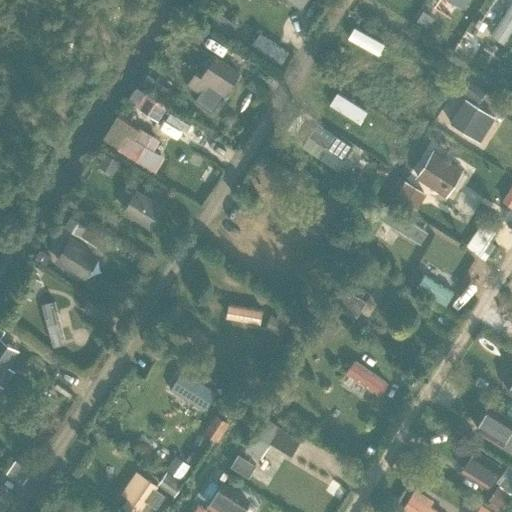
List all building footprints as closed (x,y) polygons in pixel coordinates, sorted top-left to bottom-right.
[(355,25),(349,36),(377,52),(383,41),(355,25)] [(219,51),(224,42),(205,31),(200,40),(219,51)] [(206,82),(223,93),(237,71),(214,56),(204,71),(198,67),(187,83),(200,92),(206,82)] [(157,121),(167,106),(145,93),(136,107),(157,121)] [(496,116),(463,96),(447,122),(480,142),(496,116)] [(159,138),(139,126),(133,136),(126,132),(116,147),(155,170),(164,155),(153,148),(159,138)] [(432,151),(417,175),(441,190),(456,167),(432,151)] [(423,191),(404,175),(391,190),(410,205),(423,191)] [(162,207),(135,190),(123,209),(151,226),(162,207)] [(64,223),(76,230),(82,219),(71,212),(64,223)] [(89,256),(91,252),(70,240),(58,260),(78,273),(80,269),(88,274),(96,261),(89,256)] [(396,249),(391,261),(421,276),(427,265),(419,261),(423,253),(403,243),(399,251),(396,249)] [(280,248),(275,262),(313,275),(321,253),(300,245),(298,254),(280,248)] [(344,283),(331,303),(353,318),(369,293),(361,288),(358,292),(344,283)] [(56,296),(43,299),(53,343),(67,340),(63,323),(68,321),(65,308),(59,309),(56,296)] [(267,305),(230,300),(228,316),(264,322),(267,305)] [(0,369),(3,366),(13,351),(0,341),(0,335),(5,329),(0,325),(0,369)] [(356,356),(347,370),(381,392),(390,379),(356,356)] [(272,403),(284,410),(296,390),(285,383),(272,403)] [(201,409),(201,387),(174,387),(174,403),(178,402),(178,413),(176,413),(176,427),(194,426),(194,409),(201,409)] [(511,423),(511,421),(495,411),(489,408),(478,427),(501,441),(511,423)] [(246,449),(259,457),(271,439),(293,453),(301,441),(266,418),(246,449)] [(486,485),(499,464),(474,449),(461,470),(486,485)] [(157,484),(136,469),(119,491),(126,496),(120,504),(122,506),(117,511),(137,511),(146,500),(155,506),(164,493),(155,487),(157,484)] [(221,483),(208,504),(220,511),(239,511),(247,500),(221,483)] [(500,511),(482,500),(475,511),(500,511)] [(199,502),(193,511),(209,511),(211,509),(199,502)]
